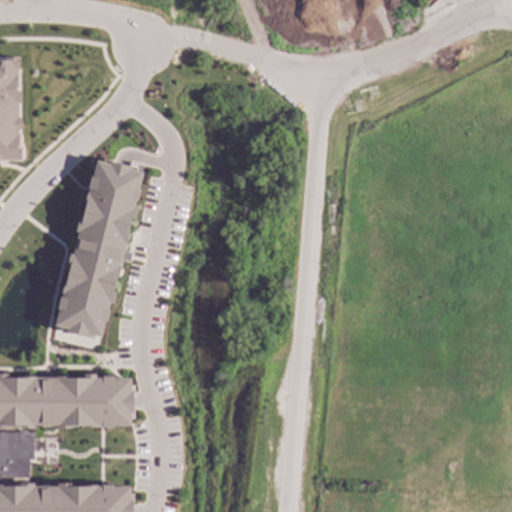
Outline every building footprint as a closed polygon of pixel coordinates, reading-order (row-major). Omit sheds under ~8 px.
[(0,58),(18,58),(19,160),(0,160),(0,58)] [(95,161),(142,174),(99,337),(53,325),(95,161)] [(0,426),(128,428),(128,378),(0,377),(0,426)] [(0,431),(31,432),(32,483),(0,483),(0,431)] [(0,511),(0,486),(128,487),(127,511),(0,511)]
